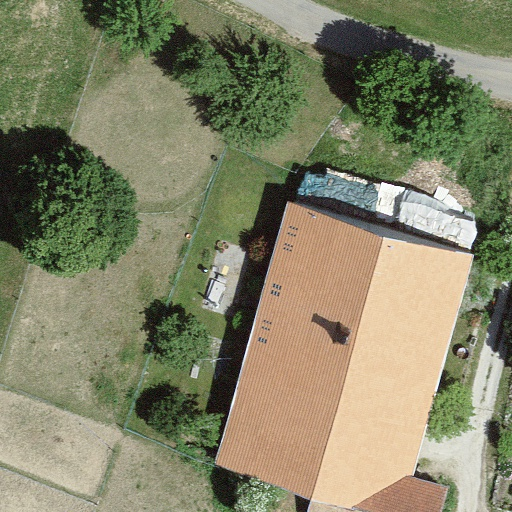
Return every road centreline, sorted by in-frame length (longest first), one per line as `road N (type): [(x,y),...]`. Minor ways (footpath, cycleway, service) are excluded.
road 1 (unclassified): [(511,81),(329,34),(259,0)]
road 2 (track): [(471,511),(474,431),(511,289)]
